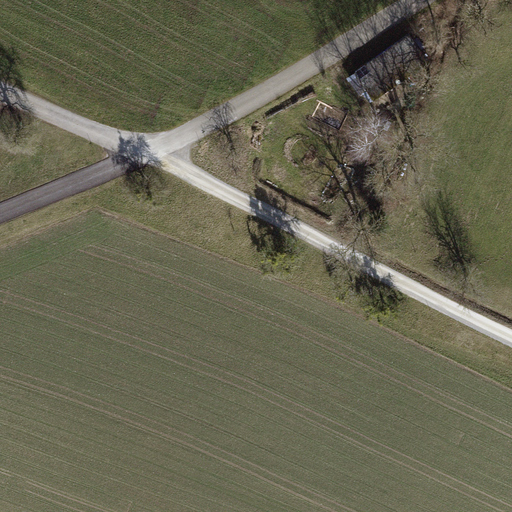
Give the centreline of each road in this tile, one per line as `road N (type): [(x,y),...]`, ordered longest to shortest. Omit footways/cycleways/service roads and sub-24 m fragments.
road 1 (track): [(511,335),(155,153)]
road 2 (unclassified): [(155,153),(421,0)]
road 3 (unclassified): [(155,153),(0,89)]
road 4 (unclassified): [(0,215),(155,153)]
